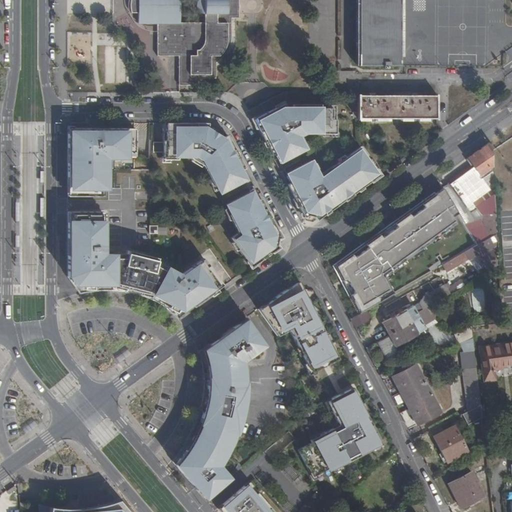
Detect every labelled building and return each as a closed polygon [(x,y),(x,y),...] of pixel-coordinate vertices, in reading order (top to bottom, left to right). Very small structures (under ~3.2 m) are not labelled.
[(126,0),(126,4),(127,10),(136,10),(136,19),(156,20),(156,52),(170,52),(178,52),(178,82),(198,82),(198,78),(197,78),(196,0),(126,0)] [(210,16),(210,0),(196,0),(197,78),(198,78),(198,75),(210,75),(210,16)] [(225,52),(228,51),(231,48),(234,39),(234,15),(235,15),(241,15),(241,0),(210,0),(210,16),(210,75),(216,75),(216,52),(225,52)] [(357,0),(358,62),(382,63),(382,66),(389,66),(389,63),(402,63),(401,0),(357,0)] [(358,91),(358,117),(435,118),(435,92),(358,91)] [(282,103),(255,116),(278,160),(308,146),(302,133),(306,130),(335,132),(336,103),(282,103)] [(189,155),(203,164),(212,183),(214,182),(218,191),(242,179),(238,170),(242,168),(227,134),(207,122),(163,122),(163,158),(177,158),(177,155),(189,155)] [(125,155),(134,155),(134,126),(73,126),(70,130),(70,191),(100,191),(100,174),(105,174),(105,159),(125,159),(125,155)] [(493,165),(491,141),(468,158),(474,166),(451,183),(467,206),(490,188),(480,174),(493,165)] [(311,156),(283,169),(303,220),(314,223),(381,175),(359,145),(321,175),(311,156)] [(451,183),(445,187),(446,189),(456,206),(460,212),(467,206),(451,183)] [(444,186),(333,263),(357,313),(444,265),(479,244),(460,212),(456,206),(446,189),(445,187),(444,186)] [(256,201),(252,192),(228,204),(232,212),(230,213),(236,231),(228,236),(249,265),(277,244),(279,238),(261,199),(256,201)] [(498,233),(496,205),(483,206),(485,240),(498,233)] [(102,250),(102,212),(69,211),(69,274),(81,293),(100,289),(132,291),(156,300),(181,317),(225,285),(205,257),(183,272),(165,268),(157,264),(102,250)] [(479,254),(490,271),(500,265),(498,233),(485,240),(479,244),(444,265),(448,271),(479,254)] [(334,358),(297,279),(259,308),(276,338),(289,331),(311,371),(334,358)] [(450,293),(445,284),(412,303),(425,325),(437,318),(429,305),(450,293)] [(412,303),(381,321),(389,335),(394,345),(426,327),(425,325),(412,303)] [(363,312),(367,319),(372,316),(368,309),(363,312)] [(352,319),(356,326),(367,320),(367,319),(363,312),(361,313),(358,315),(352,319)] [(242,363),(266,346),(243,315),(200,347),(205,389),(186,446),(167,463),(203,503),(230,478),(219,466),(242,417),(242,363)] [(394,345),(389,335),(378,342),(385,358),(397,351),(394,345)] [(474,336),(464,341),(467,350),(476,346),(474,336)] [(484,370),(496,369),(504,368),(504,365),(511,364),(511,343),(482,348),(484,370)] [(462,352),(470,411),(482,404),(476,346),(467,350),(462,352)] [(393,375),(418,423),(443,411),(418,362),(393,375)] [(496,378),(496,369),(484,370),(485,379),(496,378)] [(354,389),(328,401),(341,429),(313,442),(326,471),(381,445),(354,389)] [(468,423),(483,416),(482,404),(470,411),(464,414),(468,423)] [(434,436),(442,451),(439,453),(444,462),(447,460),(447,462),(467,450),(454,426),(434,436)] [(473,470),(450,483),(463,507),(486,495),(473,470)] [(267,511),(245,484),(216,509),(219,511),(267,511)] [(124,511),(115,501),(89,509),(60,511),(45,508),(43,511),(124,511)]
